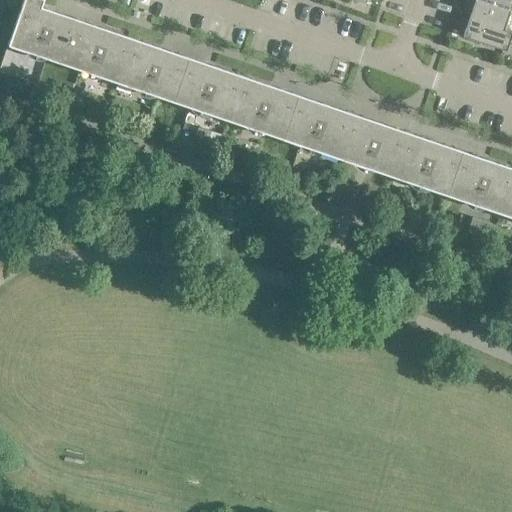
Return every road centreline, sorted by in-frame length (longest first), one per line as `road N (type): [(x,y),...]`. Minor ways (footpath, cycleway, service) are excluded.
road 1 (residential): [(393,68),(200,0)]
road 2 (residential): [(511,110),(393,68)]
